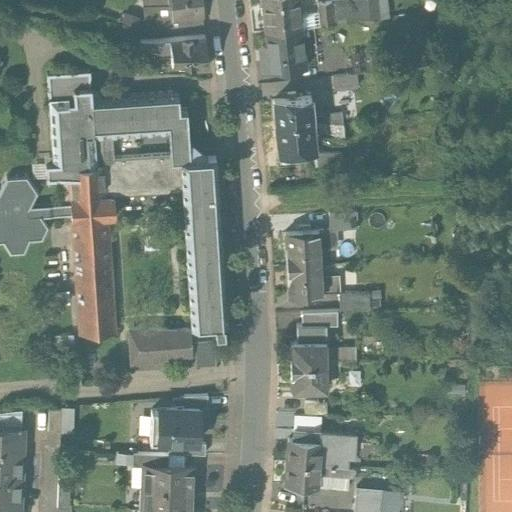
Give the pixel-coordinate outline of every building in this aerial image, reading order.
[(147,0),(148,7),(148,8),(175,6),(205,3),(204,0),(147,0)] [(321,6),(323,22),(352,19),(350,3),(321,6)] [(139,19),(146,21),(176,18),(175,6),(148,8),(148,7),(142,8),(139,19)] [(174,29),(177,59),(177,61),(190,60),(210,58),(207,26),(174,29)] [(275,79),(309,75),(305,37),(271,41),(275,79)] [(341,47),(341,49),(344,72),(389,67),(387,44),(366,46),(366,45),(341,47)] [(327,51),(329,73),(344,72),(341,49),(327,51)] [(177,61),(177,59),(164,61),(165,74),(191,71),(190,60),(177,61)] [(309,75),(313,113),(327,112),(324,74),(309,75)] [(309,75),(275,79),(277,93),(271,93),(273,116),(279,115),(279,118),(313,114),(313,113),(309,75)] [(180,117),(216,114),(213,81),(177,84),(178,96),(180,117)] [(178,96),(177,84),(148,86),(149,98),(178,96)] [(378,99),(380,121),(399,119),(397,97),(378,99)] [(356,122),(356,123),(366,122),(380,121),(378,99),(378,98),(354,100),(356,122)] [(0,138),(8,113),(0,110),(0,138)] [(367,135),(366,122),(356,123),(356,122),(343,123),(344,137),(367,135)] [(234,392),(233,384),(236,384),(223,214),(199,216),(194,161),(189,161),(188,146),(111,152),(100,144),(98,124),(56,128),(63,221),(53,221),(54,237),(76,236),(78,264),(39,267),(46,251),(34,234),(16,235),(7,252),(1,252),(0,251),(0,301),(12,301),(20,311),(32,310),(38,299),(50,298),(57,286),(51,276),(79,274),(88,393),(123,390),(116,278),(122,278),(120,256),(113,256),(113,254),(113,247),(189,242),(189,249),(200,386),(223,384),(224,393),(234,392)] [(286,179),(323,175),(319,144),(282,148),(286,179)] [(330,163),(332,175),(333,174),(352,173),(351,162),(330,163)] [(352,173),(333,174),(334,188),(354,186),(352,173)] [(326,208),(323,175),(286,179),(289,212),(326,208)] [(54,237),(53,221),(41,222),(42,238),(54,237)] [(113,247),(113,254),(189,249),(189,242),(113,247)] [(369,272),(341,273),(341,290),(369,289),(369,272)] [(298,326),(334,323),(333,307),(331,307),(330,290),(321,291),(321,290),(313,290),(314,291),(296,292),(298,326)] [(334,323),(298,326),(300,359),(317,358),(317,360),(325,359),(325,358),(333,357),(332,340),(335,340),(335,339),(334,323)] [(349,338),(335,339),(335,340),(332,340),(333,357),(350,356),(349,338)] [(381,354),(352,356),(352,373),(381,372),(381,354)] [(338,387),(338,388),(350,388),(349,374),(313,375),(313,387),(338,387)] [(339,427),(339,411),(338,388),(338,387),(313,387),(309,387),(309,403),(302,403),(302,428),(339,427)] [(199,391),(136,389),(141,425),(202,417),(199,391)] [(207,427),(228,426),(227,399),(206,400),(207,427)] [(339,411),(339,427),(351,427),(367,427),(366,411),(339,411)] [(339,427),(302,428),(303,452),(339,451),(339,441),(339,427)] [(351,427),(339,427),(339,441),(351,441),(351,427)] [(210,471),(218,471),(218,457),(194,459),(195,471),(210,471)] [(69,504),(71,468),(57,469),(56,504),(69,504)] [(180,506),(208,507),(210,471),(195,471),(162,473),(160,504),(180,506)] [(0,488),(0,511),(31,511),(32,490),(7,489),(0,488)] [(304,493),(303,503),(313,504),(314,494),(304,493)] [(300,503),(299,511),(366,511),(368,496),(334,494),(333,496),(314,494),(313,504),(303,503),(300,503)]
